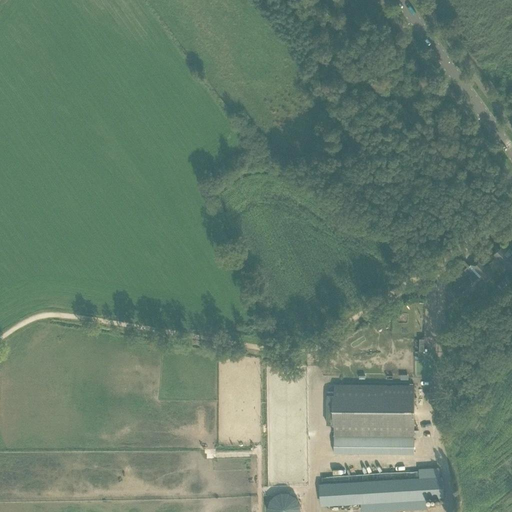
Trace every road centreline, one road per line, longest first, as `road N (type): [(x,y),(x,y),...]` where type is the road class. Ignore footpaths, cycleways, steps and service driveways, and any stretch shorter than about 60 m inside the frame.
road 1 (track): [(0,338),(58,314),(293,353),(419,275)]
road 2 (secondary): [(511,155),(398,0)]
